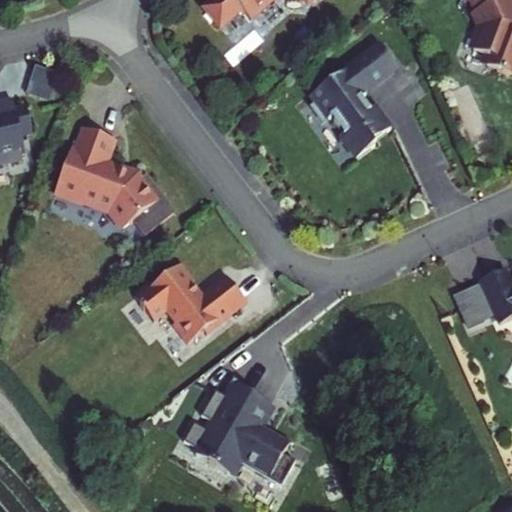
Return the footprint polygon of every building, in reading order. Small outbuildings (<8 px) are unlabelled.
[(214,0),(205,9),(220,26),(241,7),(248,14),(251,17),(270,0),(284,0),(285,1),(285,0),(300,0),(307,8),(316,0),(214,0)] [(508,0),(465,0),(468,5),(473,3),(478,15),(471,18),(476,30),(482,32),(473,55),(491,62),(497,75),(508,79),(511,76),(511,0),(510,0),(509,1),(508,0)] [(399,72),(382,49),(312,100),(317,107),(311,111),(323,127),(332,121),(345,138),(342,140),(358,162),(376,149),(374,145),(392,132),(376,110),(372,114),(363,102),(367,98),(363,93),(368,89),(370,93),(399,72)] [(25,95),(49,104),(59,76),(35,67),(25,95)] [(16,114),(14,104),(0,106),(0,169),(23,164),(21,157),(26,156),(22,139),(16,114)] [(34,136),(28,111),(16,114),(22,139),(34,136)] [(116,144),(86,132),(74,163),(69,161),(56,195),(73,202),(75,198),(107,211),(123,233),(134,225),(145,239),(175,215),(147,179),(142,183),(137,176),(135,178),(107,168),(116,144)] [(195,284),(182,268),(151,292),(149,290),(136,300),(154,323),(166,313),(176,327),(174,328),(189,347),(219,324),(221,326),(247,306),(227,281),(202,301),(194,291),(197,289),(194,285),(195,284)] [(504,274),(480,285),(499,328),(511,322),(511,292),(504,274)] [(496,319),(482,287),(453,300),(467,332),(496,319)] [(239,384),(234,381),(223,400),(229,403),(239,384)] [(257,395),(239,384),(229,403),(223,400),(216,396),(202,421),(215,428),(210,437),(195,429),(185,447),(199,456),(197,460),(231,479),(239,466),(283,490),(297,465),(285,458),(291,446),(275,436),(271,443),(256,435),(259,428),(270,408),(255,399),(257,395)] [(275,436),(259,428),(256,435),(271,443),(275,436)]
